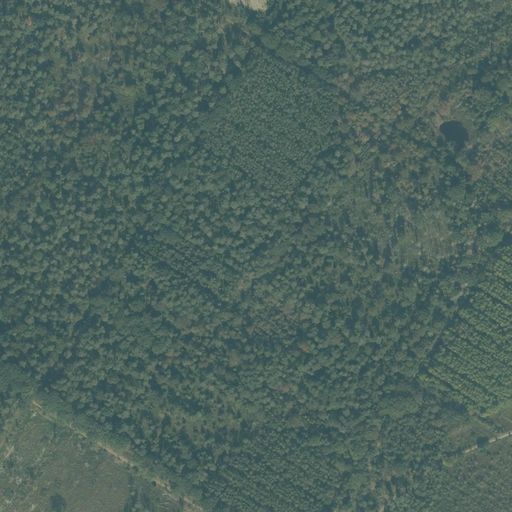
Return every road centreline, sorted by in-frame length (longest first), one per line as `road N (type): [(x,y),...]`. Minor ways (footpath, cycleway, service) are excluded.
road 1 (track): [(0,120),(149,213),(261,42)]
road 2 (track): [(511,201),(261,42)]
road 3 (track): [(0,444),(149,213)]
road 4 (track): [(410,382),(511,225)]
road 5 (track): [(409,0),(408,27),(418,42),(461,62),(511,104)]
road 6 (track): [(410,382),(326,511)]
road 7 (track): [(511,448),(410,382)]
